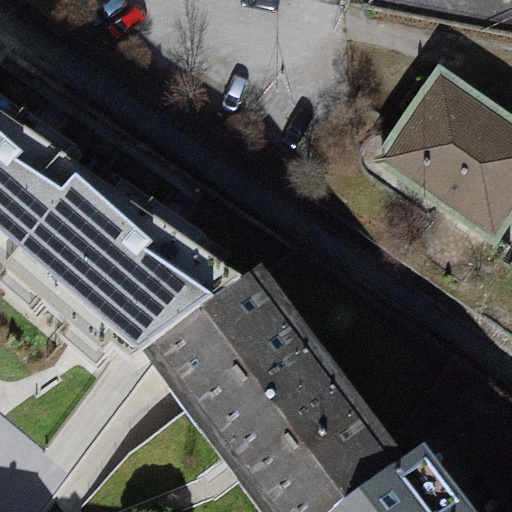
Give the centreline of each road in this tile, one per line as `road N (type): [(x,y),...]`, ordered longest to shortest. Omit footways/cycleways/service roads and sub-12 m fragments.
road 1 (residential): [(63,511),(136,416),(154,408),(169,420)]
road 2 (residential): [(38,485),(118,383)]
